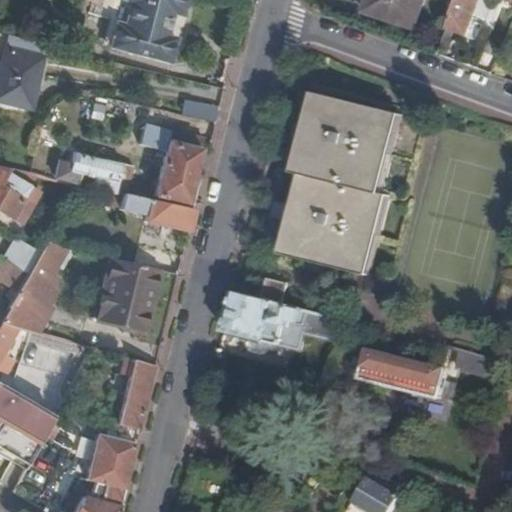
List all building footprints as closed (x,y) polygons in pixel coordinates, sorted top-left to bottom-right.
[(114,0),(82,0),(79,14),(117,22),(111,47),(171,63),(177,42),(167,39),(172,17),(182,18),(186,0),(122,0),(122,2),(114,0)] [(415,30),(424,0),(369,0),(365,13),(415,30)] [(459,0),(449,30),(469,37),(483,0),(459,0)] [(37,59),(40,46),(11,39),(8,52),(37,59)] [(0,87),(0,104),(35,112),(48,61),(37,59),(8,52),(0,87)] [(296,175),(304,177),(325,98),(317,96),(296,175)] [(325,98),(304,177),(313,180),(375,195),(396,115),(325,98)] [(181,114),(213,119),(216,104),(183,99),(181,114)] [(396,115),(375,195),(383,197),(404,117),(396,115)] [(190,151),(192,139),(170,134),(169,136),(143,128),(138,147),(163,154),(154,198),(188,205),(200,153),(190,151)] [(203,142),(192,139),(190,151),(200,153),(203,142)] [(85,178),(83,187),(98,191),(121,196),(124,196),(130,169),(63,153),(60,165),(58,171),(71,174),(85,178)] [(58,171),(60,165),(49,162),(45,179),(68,184),(71,174),(58,171)] [(0,198),(16,172),(0,168),(0,198)] [(38,177),(32,176),(16,172),(0,198),(0,212),(13,220),(38,177)] [(313,180),(304,177),(283,255),(292,257),(313,180)] [(313,180),(292,257),(362,275),(383,197),(375,195),(313,180)] [(119,207),(121,196),(98,191),(96,202),(119,207)] [(188,233),(193,212),(124,196),(121,196),(119,207),(118,212),(143,217),(142,222),(188,233)] [(383,197),(362,275),(370,278),(392,199),(383,197)] [(64,248),(47,244),(40,257),(28,276),(0,324),(18,331),(40,336),(52,315),(42,308),(51,293),(41,286),(64,248)] [(28,276),(40,257),(22,247),(17,255),(9,251),(3,262),(28,276)] [(121,261),(106,258),(93,319),(143,331),(158,270),(121,261)] [(263,301),(283,306),(287,287),(269,282),(263,301)] [(263,301),(233,293),(224,333),(333,360),(343,321),(283,306),(263,301)] [(0,361),(18,331),(0,324),(0,361)] [(506,362),(450,348),(445,368),(443,377),(456,381),(458,371),(501,382),(506,362)] [(359,379),(438,398),(443,377),(445,368),(366,349),(359,379)] [(139,430),(155,367),(123,358),(119,376),(128,378),(117,424),(139,430)] [(0,456),(26,472),(52,421),(0,390),(0,456)] [(98,436),(87,477),(95,479),(106,481),(101,502),(121,507),(136,446),(98,436)] [(373,474),(356,502),(372,511),(392,511),(403,494),(373,474)] [(82,498),(74,511),(119,511),(121,507),(101,502),(106,481),(95,479),(91,493),(95,495),(94,501),(82,498)]
